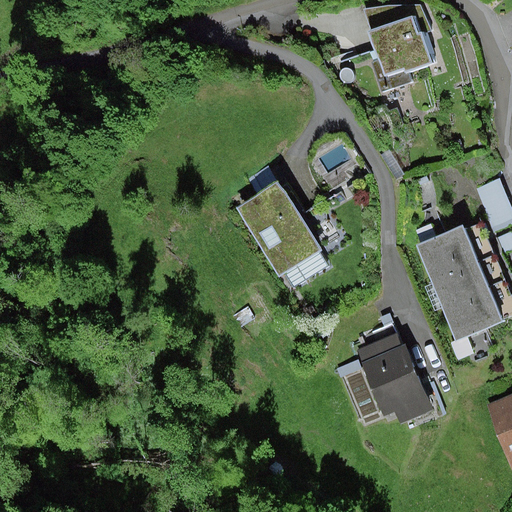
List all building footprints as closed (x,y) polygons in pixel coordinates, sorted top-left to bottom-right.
[(421,17),(369,37),(384,81),(437,67),(421,17)] [(511,207),(500,179),(477,189),(495,231),(511,224),(511,207)] [(279,187),(238,214),(282,281),(323,254),(279,187)] [(479,257),(465,225),(418,244),(432,277),(479,257)] [(492,290),(478,258),(431,277),(445,310),(492,290)] [(506,323),(492,291),(445,310),(459,343),(506,323)] [(408,349),(365,368),(373,393),(390,426),(436,411),(419,375),(408,349)] [(511,398),(491,409),(511,467),(511,398)]
